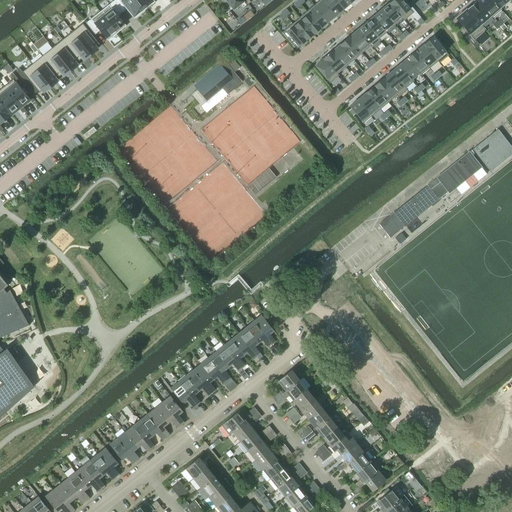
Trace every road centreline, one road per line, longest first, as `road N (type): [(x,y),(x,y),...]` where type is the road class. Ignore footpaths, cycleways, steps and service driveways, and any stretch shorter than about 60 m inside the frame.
road 1 (residential): [(374,0),(289,73),(325,114),(463,0)]
road 2 (residential): [(250,387),(301,349),(281,325),(314,290),(444,440)]
road 3 (residential): [(190,0),(0,152)]
road 4 (residential): [(349,511),(250,387)]
road 5 (residential): [(146,470),(250,387)]
